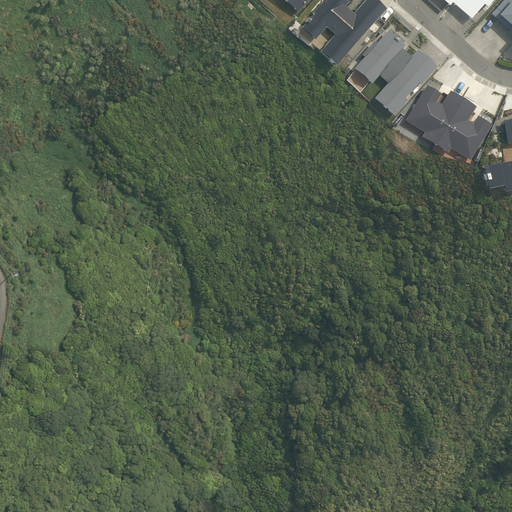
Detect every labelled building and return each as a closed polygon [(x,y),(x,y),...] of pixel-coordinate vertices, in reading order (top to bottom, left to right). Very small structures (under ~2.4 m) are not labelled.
[(282,0),(296,12),(306,0),(282,0)] [(318,52),(333,66),(385,9),(374,0),(363,0),(352,14),(343,6),(347,2),(345,0),(324,0),(323,2),(322,1),(311,12),(313,13),(309,18),(308,17),(304,21),(305,22),(300,28),(313,40),(324,27),(333,35),(318,52)] [(484,7),(490,0),(441,0),(447,5),(450,2),(469,19),(481,4),(484,7)] [(511,0),(502,0),(489,14),(508,30),(506,32),(511,37),(508,41),(511,45),(511,0)] [(404,45),(386,30),(385,32),(375,43),(372,41),(360,55),(363,57),(352,68),(370,83),(377,75),(386,83),(372,98),(391,115),(405,100),(402,98),(416,83),(419,85),(434,67),(435,66),(416,50),(410,56),(401,48),(404,45)] [(511,118),(501,121),(503,131),(505,144),(511,142),(511,160),(481,166),(481,168),(484,189),(501,185),(502,192),(511,190),(511,118)]
